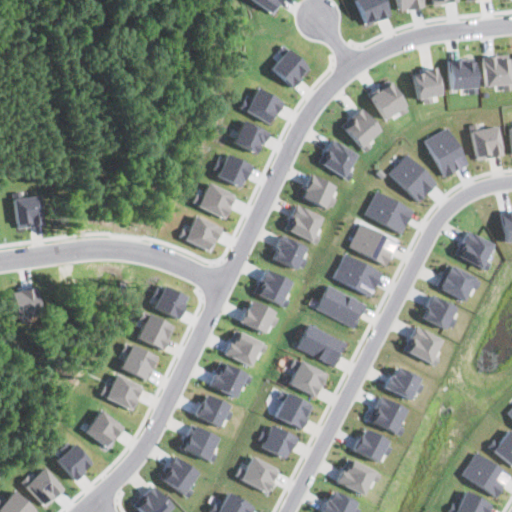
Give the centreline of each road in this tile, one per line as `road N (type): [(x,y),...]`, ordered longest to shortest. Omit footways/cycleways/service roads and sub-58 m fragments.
road 1 (residential): [(511,23),(381,46),(314,104),(142,452),(83,511)]
road 2 (residential): [(511,180),(470,191),(433,226),(287,511),(95,500)]
road 3 (residential): [(0,260),(132,249),(224,284)]
